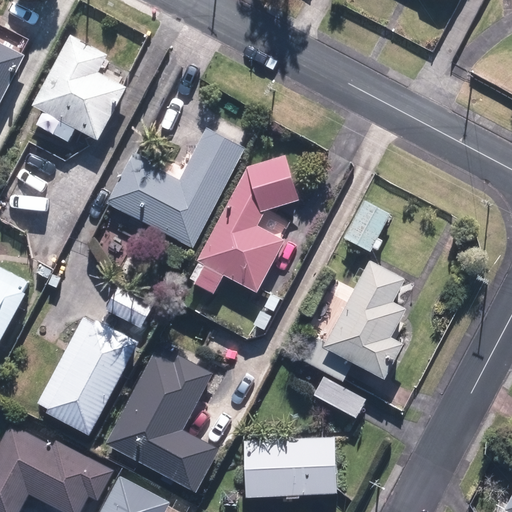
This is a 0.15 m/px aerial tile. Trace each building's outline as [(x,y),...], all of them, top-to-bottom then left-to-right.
[(108,56),(72,36),(32,106),(94,140),(123,89),(98,75),(108,56)] [(0,102),(24,56),(0,43),(0,102)] [(133,157),(108,204),(191,248),(243,151),(208,132),(181,183),(133,157)] [(229,279),(229,278),(256,292),(283,241),(257,227),(265,212),(299,201),(284,157),(247,169),(197,262),(198,263),(189,279),(213,292),(222,276),(229,279)] [(370,252),(389,215),(364,202),(345,239),(370,252)] [(403,281),(370,263),(325,344),(312,337),(300,359),(341,381),(352,361),(383,378),(401,345),(389,338),(404,310),(392,303),(403,281)] [(0,338),(24,295),(21,293),(27,283),(0,268),(0,338)] [(89,434),(138,343),(97,321),(95,325),(84,319),(40,403),(50,409),(48,412),(89,434)] [(175,364),(154,353),(107,443),(196,490),(217,449),(182,431),(211,376),(178,358),(175,364)] [(324,378),(314,396),(356,418),(366,400),(324,378)] [(54,448),(11,426),(0,448),(0,511),(17,511),(27,494),(63,511),(79,511),(88,495),(98,501),(113,472),(56,443),(54,448)] [(244,443),(246,496),(335,493),(333,440),(244,443)] [(164,511),(169,502),(120,478),(103,511),(164,511)]
